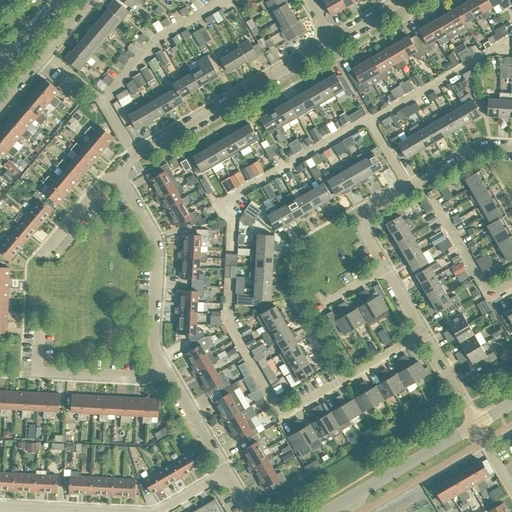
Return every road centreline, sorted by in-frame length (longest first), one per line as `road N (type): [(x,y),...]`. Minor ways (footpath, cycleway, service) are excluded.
road 1 (residential): [(423,332),(282,416),(228,323),(229,280)]
road 2 (residential): [(331,40),(136,154)]
road 3 (residential): [(369,121),(219,205),(231,223),(231,248)]
road 4 (residential): [(136,154),(107,106),(109,91),(150,43),(217,0)]
road 5 (residential): [(122,178),(156,242),(154,347),(163,366)]
road 6 (residential): [(324,511),(474,424)]
road 7 (residential): [(163,366),(140,376),(38,371),(39,334)]
road 8 (residential): [(369,121),(505,43)]
road 9 (residential): [(511,283),(489,297),(435,204)]
road 10 (residential): [(163,366),(226,472)]
